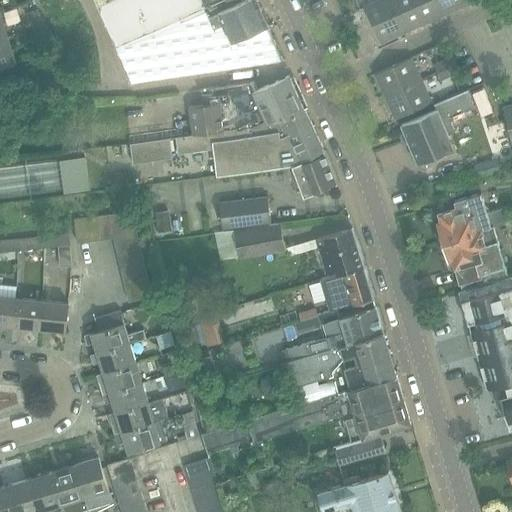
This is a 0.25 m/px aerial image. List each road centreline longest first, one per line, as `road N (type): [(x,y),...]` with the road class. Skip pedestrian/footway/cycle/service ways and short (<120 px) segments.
road 1 (tertiary): [(467,511),(370,192),(324,87)]
road 2 (residential): [(324,87),(464,30),(511,53)]
road 3 (residential): [(0,439),(49,422),(64,399),(53,375),(0,365)]
